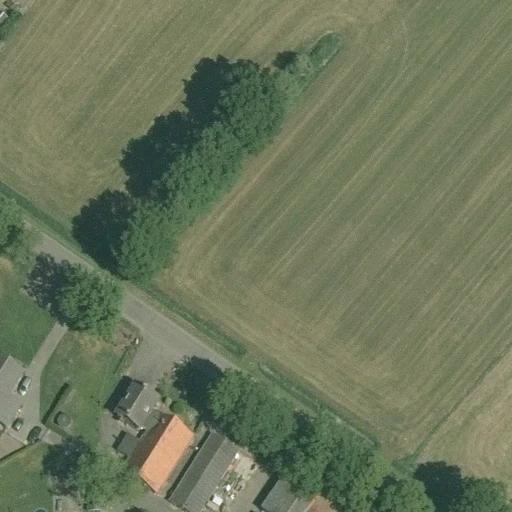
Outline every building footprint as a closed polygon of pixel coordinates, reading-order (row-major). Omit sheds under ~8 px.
[(0,32),(8,22),(0,15),(0,32)] [(0,425),(6,429),(21,406),(9,399),(23,377),(0,362),(0,425)] [(157,496),(193,439),(156,416),(156,417),(151,413),(157,403),(136,389),(117,420),(138,433),(142,428),(148,432),(121,474),(157,496)] [(180,511),(201,511),(240,453),(212,436),(168,504),(180,511)] [(327,511),(342,489),(312,468),(302,483),(287,472),(260,511),(327,511)]
